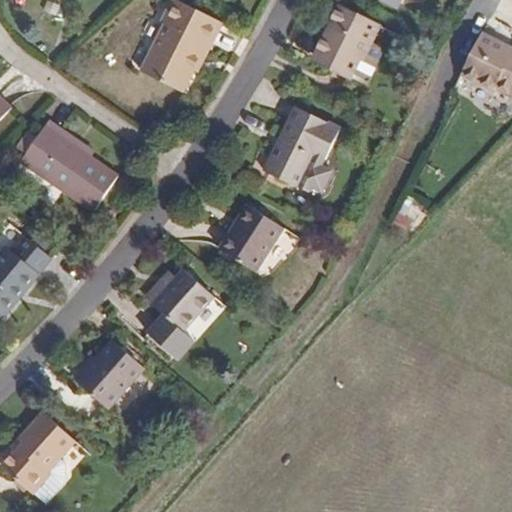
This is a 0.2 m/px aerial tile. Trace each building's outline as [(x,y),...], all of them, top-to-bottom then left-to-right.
[(180,90),(190,68),(203,41),(210,44),(221,21),(177,0),(172,0),(167,12),(171,14),(166,24),(142,72),(180,90)] [(330,56),(326,65),(349,76),(360,54),(364,55),(379,24),(341,6),(318,51),(330,56)] [(161,22),(166,24),(171,14),(167,12),(161,22)] [(203,41),(190,68),(198,71),(210,44),(203,41)] [(511,59),(482,42),(460,85),(488,101),(485,107),(511,122),(511,59)] [(314,60),(326,65),(330,56),(318,51),(314,60)] [(0,114),(11,104),(0,94),(0,114)] [(337,127),(294,106),(264,169),(295,184),(311,153),(322,158),(337,127)] [(43,123),(88,154),(92,147),(48,116),(43,123)] [(116,173),(88,154),(43,123),(19,158),(91,207),(116,173)] [(279,228),(247,205),(217,248),(249,271),(279,228)] [(51,257),(21,232),(0,256),(0,310),(4,313),(51,257)] [(210,293),(183,269),(152,304),(180,328),(210,293)] [(142,363),(112,337),(76,377),(106,403),(142,363)] [(36,495),(64,459),(77,443),(44,415),(22,441),(27,445),(19,453),(6,469),(36,495)] [(27,445),(22,441),(15,449),(19,453),(27,445)] [(70,476),(64,459),(36,495),(48,506),(66,488),(70,476)]
